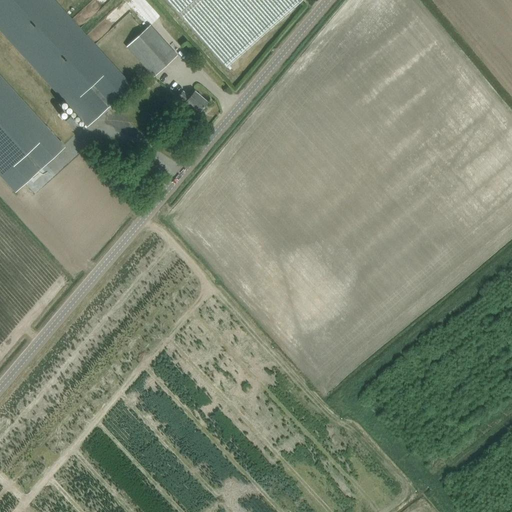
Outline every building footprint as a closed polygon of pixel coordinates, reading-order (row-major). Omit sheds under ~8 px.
[(131,84),(124,77),(54,0),(0,0),(0,30),(79,118),(86,125),(131,84)] [(166,0),(219,60),(226,67),(302,0),(166,0)] [(177,55),(150,25),(127,46),(154,76),(177,55)] [(65,147),(0,75),(0,176),(15,193),(65,147)] [(190,97),(183,91),(178,97),(185,103),(184,104),(190,109),(192,106),(199,112),(208,102),(195,91),(190,97)]
